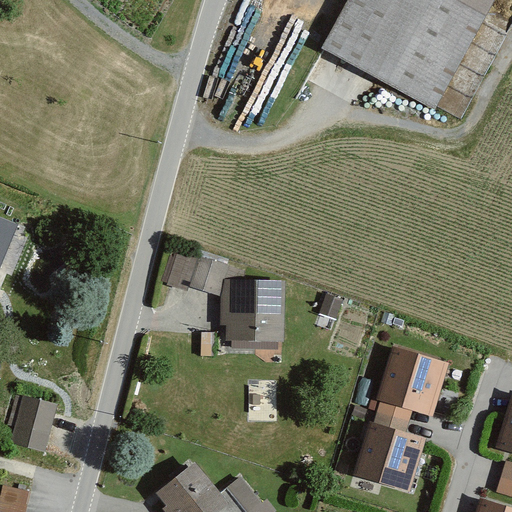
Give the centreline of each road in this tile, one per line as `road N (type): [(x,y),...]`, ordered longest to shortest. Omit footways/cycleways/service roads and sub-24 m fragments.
road 1 (residential): [(83,511),(215,0)]
road 2 (residential): [(452,511),(493,381)]
